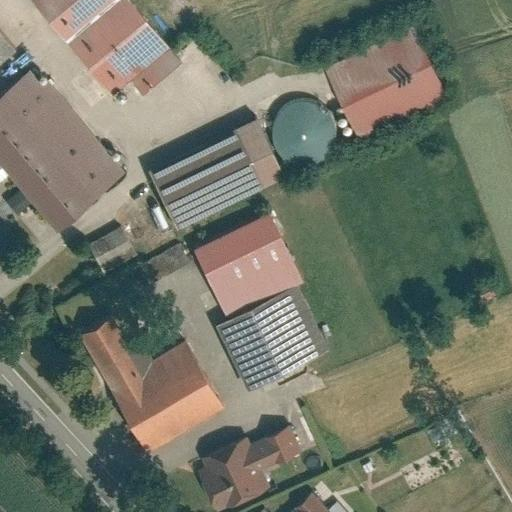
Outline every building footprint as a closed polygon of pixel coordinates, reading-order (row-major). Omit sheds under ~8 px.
[(185,63),(130,0),(34,0),(114,93),(131,78),(147,96),(185,63)] [(415,28),(328,71),(363,142),(450,100),(415,28)] [(0,57),(12,48),(0,32),(0,57)] [(35,68),(0,98),(0,168),(4,173),(54,233),(124,174),(35,68)] [(297,167),(309,168),(320,164),(329,157),(335,148),(338,137),(336,125),(331,115),(323,107),(313,103),(301,102),(290,105),(282,111),(276,119),(272,128),(272,138),(274,148),(279,156),(287,163),(297,167)] [(257,122),(153,172),(181,229),(285,179),(257,122)] [(267,218),(200,250),(235,323),(221,330),(250,390),(332,351),(267,218)] [(121,228),(89,245),(104,275),(136,258),(121,228)] [(179,245),(139,266),(150,286),(189,265),(179,245)] [(142,368),(113,314),(80,332),(149,458),(225,417),(185,344),(142,368)] [(433,426),(438,438),(458,430),(454,418),(433,426)] [(218,507),(227,502),(230,509),(276,489),(268,471),(305,455),(295,432),(259,448),(255,439),(208,459),(212,468),(203,472),(218,507)] [(276,511),(272,507),(267,511),(333,511),(315,492),(292,511),(276,511)]
